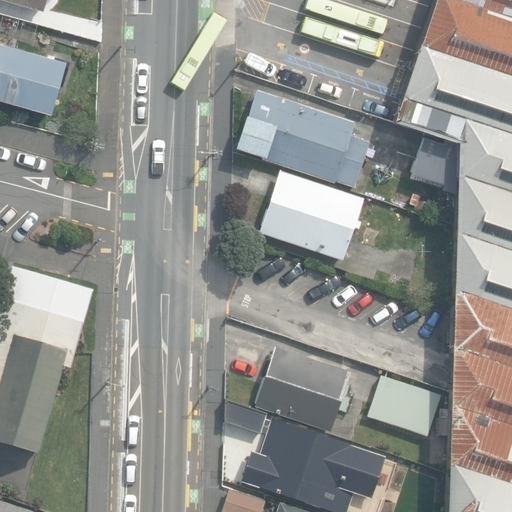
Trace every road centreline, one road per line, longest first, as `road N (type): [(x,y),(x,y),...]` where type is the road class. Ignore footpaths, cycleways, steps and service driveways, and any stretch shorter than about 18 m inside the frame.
road 1 (secondary): [(163,220),(154,511)]
road 2 (secondary): [(173,0),(163,220)]
road 3 (residential): [(0,180),(163,220)]
